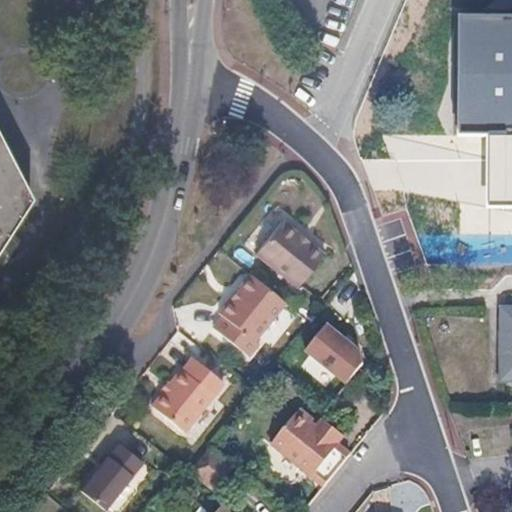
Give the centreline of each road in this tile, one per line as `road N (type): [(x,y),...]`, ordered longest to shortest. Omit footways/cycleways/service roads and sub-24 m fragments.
road 1 (residential): [(426,429),(342,183),(287,125),(188,78)]
road 2 (secondary): [(0,470),(130,294),(171,193),(188,78)]
road 3 (residential): [(426,429),(385,449),(331,511)]
